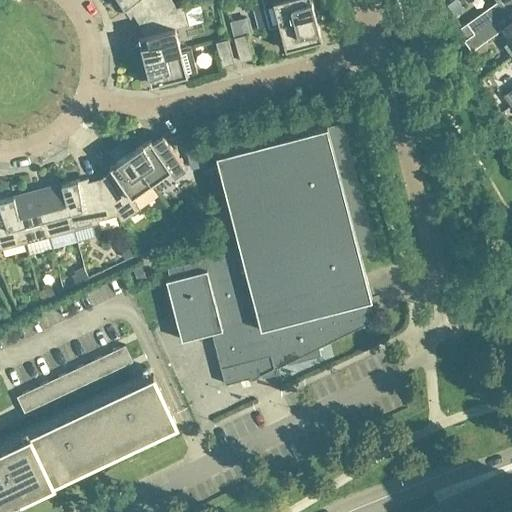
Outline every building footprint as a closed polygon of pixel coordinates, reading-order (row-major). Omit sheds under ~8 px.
[(177,8),(176,7),(171,0),(119,0),(125,10),(129,7),(140,24),(177,8)] [(262,0),(269,27),(279,25),(316,15),(311,0),(262,0)] [(493,18),(500,13),(493,3),(467,22),(474,32),(493,18)] [(181,50),(175,28),(189,24),(184,4),(176,7),(177,8),(140,24),(145,42),(135,45),(140,61),(181,50)] [(316,33),(320,32),(316,15),(279,25),(285,49),(318,40),(316,33)] [(238,18),(230,21),(234,36),(243,34),(238,18)] [(501,28),(493,18),(474,32),(464,39),(471,49),(501,28)] [(511,56),(511,18),(504,25),(511,36),(511,37),(503,44),(511,56)] [(253,57),(246,33),(243,34),(234,36),(240,61),(253,57)] [(234,62),(228,38),(216,41),(222,65),(234,62)] [(191,48),(181,50),(140,61),(144,78),(153,75),(155,83),(197,72),(191,48)] [(511,87),(503,94),(511,104),(511,103),(511,87)] [(170,277),(166,278),(182,339),(211,331),(221,367),(225,383),(250,376),(250,378),(249,378),(249,380),(261,374),(260,373),(259,373),(257,367),(271,363),(274,368),(287,361),(287,363),(321,354),(318,346),(371,320),(366,299),(372,297),(361,254),(376,250),(342,121),(216,153),(219,164),(208,167),(229,250),(167,266),(170,277)] [(186,168),(163,134),(146,146),(144,142),(130,152),(151,183),(171,170),(175,175),(186,168)] [(132,196),(151,183),(130,152),(116,162),(118,165),(101,177),(118,214),(121,221),(140,208),(132,196)] [(118,214),(101,177),(81,183),(80,179),(62,183),(74,229),(99,222),(98,219),(118,214)] [(74,229),(62,183),(44,188),(46,192),(39,194),(50,236),(74,229)] [(50,236),(39,194),(32,196),(31,192),(13,196),(25,242),(50,236)] [(25,242),(13,196),(0,199),(0,246),(1,249),(25,242)] [(128,241),(118,246),(124,258),(134,253),(128,241)] [(141,265),(133,269),(138,279),(146,275),(141,265)] [(88,277),(85,269),(73,274),(77,282),(88,277)] [(54,293),(50,285),(38,291),(42,299),(54,293)] [(59,316),(0,339),(0,358),(66,333),(59,316)] [(120,357),(129,352),(125,344),(116,348),(120,357)] [(120,357),(116,348),(107,352),(111,361),(120,357)] [(111,361),(107,352),(98,357),(102,365),(111,361)] [(129,352),(120,357),(124,364),(133,360),(129,352)] [(102,365),(98,357),(89,361),(93,369),(102,365)] [(115,369),(124,364),(120,357),(111,361),(115,369)] [(93,369),(89,361),(80,365),(84,374),(93,369)] [(106,373),(115,369),(111,361),(102,365),(106,373)] [(84,374),(80,365),(71,369),(75,378),(84,374)] [(97,377),(106,373),(102,365),(93,369),(97,377)] [(75,378),(71,369),(62,374),(66,382),(75,378)] [(88,381),(97,377),(93,369),(84,374),(88,381)] [(0,505),(176,423),(153,373),(0,445),(0,505)] [(66,382),(62,374),(53,378),(57,386),(66,382)] [(78,386),(88,381),(84,374),(75,378),(78,386)] [(57,386),(53,378),(44,382),(48,391),(57,386)] [(69,390),(78,386),(75,378),(66,382),(69,390)] [(48,391),(44,382),(35,387),(38,395),(48,391)] [(60,394),(69,390),(66,382),(57,386),(60,394)] [(51,399),(60,394),(57,386),(48,391),(51,399)] [(38,395),(35,387),(26,391),(29,399),(38,395)] [(29,399),(26,391),(17,395),(20,403),(29,399)] [(42,403),(51,399),(48,391),(38,395),(42,403)] [(33,407),(42,403),(38,395),(29,399),(33,407)] [(24,411),(33,407),(29,399),(20,403),(24,411)]
